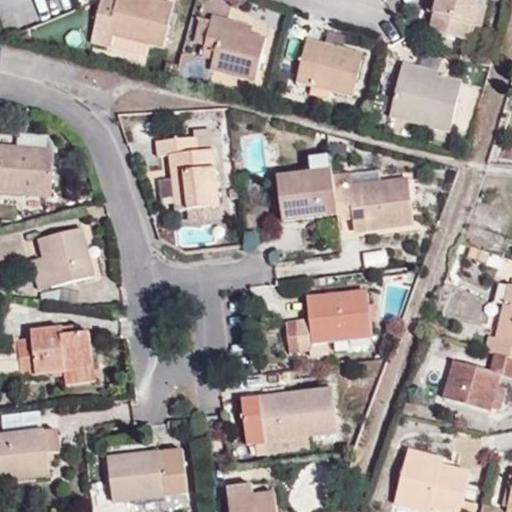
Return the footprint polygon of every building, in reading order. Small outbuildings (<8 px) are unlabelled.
[(156,42),(166,0),(90,0),(80,35),(101,43),(105,29),(156,42)] [(429,9),(431,0),(420,0),(419,7),(429,9)] [(463,35),(470,0),(431,0),(429,9),(425,26),(463,35)] [(477,39),(486,0),(470,0),(463,35),(477,39)] [(250,75),(264,26),(203,9),(193,47),(203,50),(200,60),(250,75)] [(344,95),(356,45),(297,30),(284,80),(344,95)] [(437,124),(450,74),(415,65),(416,58),(395,53),(381,110),(437,124)] [(511,116),(501,141),(511,147),(511,116)] [(268,168),(264,134),(239,137),(243,171),(268,168)] [(207,208),(200,154),(183,154),(182,138),(137,141),(140,164),(155,162),(162,214),(172,213),(207,208)] [(0,190),(41,193),(45,155),(18,152),(19,145),(0,142),(0,190)] [(325,171),(323,160),(276,164),(277,174),(325,171)] [(344,181),(342,167),(325,171),(326,184),(344,181)] [(326,184),(325,171),(265,176),(270,218),(329,210),(326,184)] [(410,222),(403,173),(344,181),(326,184),(329,210),(329,215),(354,212),(355,222),(383,218),(384,226),(410,222)] [(208,221),(207,208),(172,213),(173,226),(208,221)] [(78,277),(71,249),(62,251),(61,244),(69,238),(67,222),(21,232),(27,254),(33,286),(78,277)] [(33,286),(27,254),(13,256),(20,288),(33,286)] [(511,290),(511,267),(490,259),(482,281),(500,287),(511,290)] [(511,290),(500,287),(485,335),(477,333),(471,352),(482,355),(508,363),(511,364),(511,290)] [(364,334),(358,290),(293,297),(295,319),(274,321),(279,356),(300,354),(302,363),(321,361),(319,340),(364,334)] [(80,366),(74,328),(59,330),(59,320),(15,326),(15,337),(0,338),(0,342),(5,378),(52,371),(80,366)] [(477,413),(478,409),(484,389),(487,377),(502,382),(508,363),(482,355),(476,374),(441,363),(430,399),(477,413)] [(511,364),(508,363),(502,382),(509,384),(511,373),(511,364)] [(83,384),(80,366),(52,371),(54,389),(83,384)] [(334,430),(328,382),(228,395),(235,443),(277,437),(302,434),(334,430)] [(487,412),(493,391),(484,389),(478,409),(487,412)] [(55,463),(51,431),(36,433),(40,466),(55,463)] [(0,487),(42,482),(40,466),(36,433),(0,437),(0,487)] [(303,447),(302,434),(277,437),(249,441),(251,453),(303,447)] [(447,511),(456,482),(424,472),(425,462),(394,453),(377,511),(447,511)] [(104,511),(182,502),(176,456),(128,464),(127,459),(96,463),(103,511),(104,511)] [(511,511),(511,472),(501,470),(490,508),(504,511),(511,511)] [(244,505),(242,489),(214,491),(217,509),(244,505)] [(458,511),(463,495),(453,493),(447,511),(458,511)] [(269,511),(268,501),(244,505),(217,509),(217,511),(269,511)] [(489,511),(490,508),(471,502),(467,511),(489,511)]
